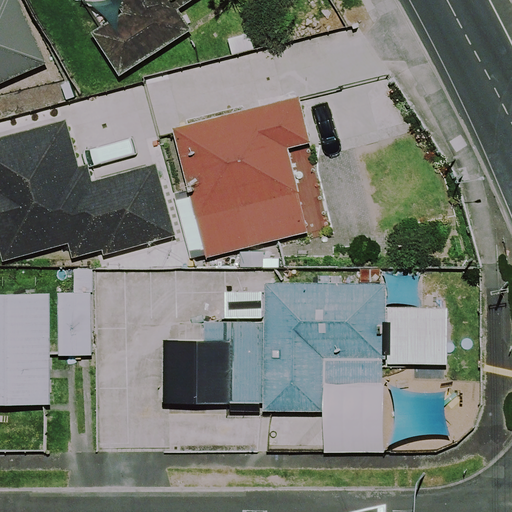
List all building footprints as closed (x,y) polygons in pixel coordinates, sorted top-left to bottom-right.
[(0,0),(0,82),(39,68),(12,0),(0,0)] [(100,0),(80,12),(117,76),(187,36),(166,0),(100,0)] [(172,129),(185,188),(170,191),(187,262),(224,253),(302,235),(282,152),(306,146),(295,100),(172,129)] [(78,187),(67,130),(0,142),(0,257),(63,246),(66,259),(166,241),(153,173),(78,187)] [(94,274),(52,274),(52,295),(0,294),(0,406),(47,406),(47,357),(94,358),(94,274)] [(161,405),(259,405),(259,419),(319,419),(319,447),(379,447),(380,415),(382,366),(443,368),(445,310),(381,310),(381,286),(265,286),(265,323),(209,323),(209,341),(161,341),(161,405)]
